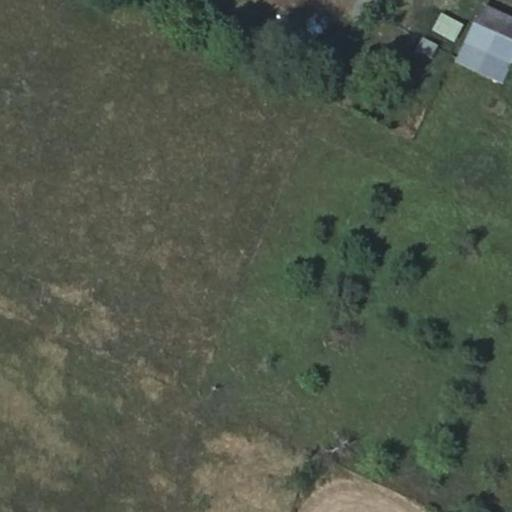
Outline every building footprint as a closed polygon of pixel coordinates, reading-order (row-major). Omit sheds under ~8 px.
[(379,0),(355,0),(355,2),(376,12),(381,1),(379,0)] [(413,0),(383,0),(383,1),(406,13),(413,0)] [(496,28),(511,37),(511,20),(481,6),(477,16),(496,28)] [(510,65),(511,59),(511,37),(496,28),(477,16),(464,44),(510,65)] [(430,56),(435,46),(423,40),(418,49),(430,56)] [(501,83),(510,65),(464,44),(455,61),(501,83)]
